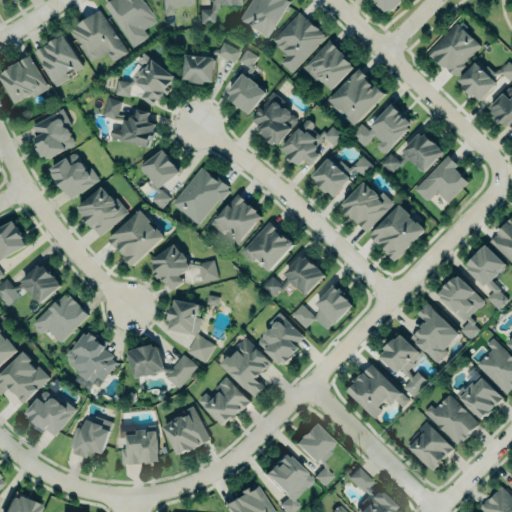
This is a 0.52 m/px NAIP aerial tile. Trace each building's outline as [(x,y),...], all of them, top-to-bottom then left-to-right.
[(104,4),(109,0),(142,0),(153,15),(152,16),(155,21),(144,29),(147,33),(146,37),(133,46),(104,4)] [(192,0),(193,2),(172,7),(173,12),(164,14),(160,0),(192,0)] [(239,0),(239,3),(228,2),(228,4),(218,3),(218,7),(216,7),(216,11),(213,11),(214,22),(200,22),(199,8),(210,8),(211,2),(209,1),(209,0),(239,0)] [(286,0),(288,1),(267,36),(238,18),(249,0),(286,0)] [(376,0),(375,1),(385,11),(387,9),(391,12),(401,0),(376,0)] [(126,52),(99,9),(69,29),(90,63),(106,53),(112,61),(126,52)] [(290,71),(324,36),(323,34),(323,33),(318,28),(315,25),(314,25),(307,18),(306,19),(298,11),(272,38),(278,43),(276,45),(287,55),(280,61),(290,71)] [(427,51),(451,76),(481,47),(457,22),(427,51)] [(63,34),(83,66),(74,71),(72,67),(66,71),(69,77),(55,85),(34,50),(49,42),(48,41),(56,36),(57,38),(63,34)] [(329,39),(342,52),(342,51),(345,54),(344,56),(351,62),(350,63),(353,66),(331,88),(323,81),(321,81),(318,77),(315,80),(302,66),(329,39)] [(216,54),(233,63),(240,51),(223,41),(216,54)] [(257,56),(245,49),(238,60),(250,67),(257,56)] [(131,77),(140,65),(142,66),(143,65),(136,60),(142,52),(151,58),(178,78),(166,94),(164,92),(164,94),(161,98),(157,98),(152,104),(141,96),(146,90),(136,83),(136,81),(130,85),(128,95),(114,93),(117,79),(129,81),(133,78),(131,77)] [(0,78),(0,74),(2,73),(1,71),(7,68),(6,67),(12,63),(13,64),(28,54),(48,87),(33,96),(31,93),(26,97),(24,96),(15,102),(0,78)] [(213,82),(214,56),(184,55),(183,81),(213,82)] [(458,79),(475,61),(483,68),(486,65),(493,71),(500,69),(507,60),(511,64),(511,76),(509,80),(501,73),(493,74),(490,76),(495,80),(494,84),(479,100),(473,94),(471,96),(466,90),(467,90),(461,85),(463,84),(458,79)] [(358,67),(366,75),(365,76),(373,83),(374,82),(385,93),(354,124),(347,117),(349,115),(341,107),(339,109),(328,98),(358,67)] [(225,97),(249,114),(267,89),(243,72),(225,97)] [(511,87),(508,87),(489,106),(493,109),(489,113),(494,117),(493,118),(499,123),(501,120),(506,125),(507,123),(511,127),(511,87)] [(248,122),(277,145),(298,119),(282,106),(285,102),(272,92),(248,122)] [(107,96),(121,101),(116,115),(124,116),(126,119),(128,119),(129,116),(132,114),(134,115),(136,108),(149,111),(147,118),(148,118),(147,121),(155,123),(153,130),(155,131),(153,139),(149,138),(147,146),(111,137),(109,133),(110,132),(109,131),(110,128),(111,129),(113,127),(114,127),(121,128),(122,120),(114,118),(101,114),(107,96)] [(391,102),(410,122),(407,126),(409,128),(385,152),(382,152),(377,147),(377,144),(380,141),(375,134),(372,134),(363,145),(350,133),(360,123),(369,130),(372,127),(370,125),(391,102)] [(33,138),(42,155),(45,154),(47,157),(73,144),(73,142),(71,136),(70,135),(70,132),(68,128),(65,126),(63,125),(63,123),(62,118),(59,117),(56,112),(32,124),(38,135),(33,138)] [(280,148),(299,126),(305,119),(309,119),(313,122),(313,125),(311,128),(318,134),(322,129),(325,132),(331,125),(342,134),(332,145),(322,136),(321,136),(322,137),(316,144),(316,148),(315,150),(320,154),(312,164),(306,160),(306,161),(303,159),(298,164),(297,163),(296,163),(292,160),(291,161),(288,159),(285,156),(287,153),(280,148)] [(423,172),(443,152),(421,131),(401,151),(423,172)] [(140,165),(162,148),(170,159),(173,157),(181,169),(179,170),(180,171),(158,188),(159,189),(159,188),(169,196),(161,206),(151,198),(156,191),(149,185),(152,180),(147,173),(143,173),(140,169),(140,165)] [(49,167),(72,152),(76,153),(79,158),(78,161),(81,161),(85,167),(85,169),(87,170),(91,167),(99,179),(71,198),(67,193),(66,194),(51,172),(52,171),(49,167)] [(327,157),(311,176),(317,180),(315,182),(325,192),(328,190),(334,196),(348,179),(348,176),(346,173),(354,168),(362,176),(372,165),(361,155),(352,165),(348,167),(340,160),(336,164),(327,157)] [(446,203),(467,182),(454,168),(457,165),(447,155),(413,188),(426,201),(436,192),(446,203)] [(173,201),(199,168),(201,166),(206,170),(210,173),(210,174),(216,179),(218,177),(229,185),(227,188),(229,190),(219,201),(217,199),(197,223),(173,203),(173,201)] [(341,203),(363,181),(371,189),(373,188),(378,193),(378,195),(382,192),(393,202),(366,230),(353,217),(352,218),(347,213),(348,212),(344,207),(344,206),(341,203)] [(126,216),(107,186),(76,204),(95,235),(126,216)] [(223,235),(224,233),(238,244),(261,214),(235,193),(210,224),(223,235)] [(395,260),(425,228),(417,221),(416,222),(410,216),(411,215),(399,203),(369,234),(378,244),(380,242),(385,247),(383,248),(395,260)] [(132,266),(164,236),(139,209),(107,239),(132,266)] [(511,216),(511,262),(489,239),(511,216)] [(12,220),(0,226),(0,276),(3,274),(0,270),(0,257),(1,257),(2,258),(26,245),(22,238),(23,237),(17,225),(16,226),(12,220)] [(242,248),(268,221),(293,243),(269,271),(257,258),(249,262),(239,252),(242,248)] [(174,243),(179,251),(182,251),(186,258),(186,261),(189,264),(188,268),(178,275),(183,281),(172,289),(167,283),(166,283),(161,276),(158,278),(153,272),(153,267),(155,266),(150,259),(174,243)] [(493,291),(486,297),(498,309),(506,301),(506,298),(499,290),(500,289),(491,280),(499,272),(498,271),(501,270),(504,267),(504,265),(505,263),(485,244),(482,247),(482,246),(474,255),(467,263),(469,265),(466,268),(484,286),(486,284),(493,291)] [(282,272),(299,255),(305,257),(309,257),(324,275),(305,295),(288,278),(282,272)] [(218,279),(213,259),(197,263),(201,283),(218,279)] [(38,264),(41,267),(44,265),(58,281),(61,285),(40,303),(33,294),(32,295),(24,287),(14,290),(2,300),(0,297),(0,282),(5,278),(13,286),(23,283),(20,280),(38,264)] [(469,339),(479,329),(468,317),(484,302),(457,274),(436,293),(465,323),(459,329),(469,339)] [(272,297),(283,286),(272,275),(261,286),(272,297)] [(291,314),(301,303),(313,315),(312,316),(315,316),(318,307),(315,303),(333,285),(338,289),(340,288),(345,293),(343,295),(353,304),(335,323),(333,321),(326,328),(317,320),(311,320),(305,327),(291,314)] [(66,292),(31,324),(40,334),(46,329),(58,342),(88,315),(66,292)] [(218,297),(207,294),(205,303),(216,306),(218,297)] [(167,329),(194,334),(194,337),(186,352),(205,362),(214,344),(198,335),(201,318),(197,316),(200,304),(174,299),(170,307),(167,329)] [(410,336),(416,330),(417,331),(420,328),(419,327),(425,321),(416,313),(421,308),(420,307),(425,301),(426,302),(427,301),(431,306),(459,333),(444,348),(446,350),(446,353),(444,355),(442,357),(439,358),(436,361),(410,336)] [(306,338),(279,314),(255,341),(282,365),(306,338)] [(0,327),(2,330),(1,331),(6,338),(7,337),(18,350),(0,364),(0,327)] [(85,332),(88,334),(90,331),(98,336),(96,339),(97,341),(98,340),(106,345),(104,348),(113,355),(110,359),(115,362),(98,386),(92,382),(87,388),(74,378),(80,370),(75,366),(74,362),(71,363),(68,360),(68,358),(67,357),(67,355),(65,353),(69,348),(71,350),(85,332)] [(394,338),(395,339),(400,334),(421,355),(415,360),(416,361),(408,369),(412,376),(417,371),(427,380),(412,396),(402,387),(409,379),(402,368),(399,371),(395,371),(379,356),(386,350),(384,348),(394,338)] [(254,397),(265,386),(257,378),(272,363),(245,337),(242,340),(238,341),(236,343),(234,346),(234,353),(231,356),(228,354),(219,363),(254,397)] [(492,337),(511,356),(511,386),(505,393),(476,364),(491,348),(486,343),(492,337)] [(126,350),(152,342),(153,346),(157,344),(164,367),(172,368),(183,354),(196,365),(178,387),(164,376),(168,372),(163,370),(134,379),(126,350)] [(23,403),(28,397),(29,398),(38,389),(38,388),(49,377),(37,365),(35,367),(30,361),(32,359),(24,350),(0,373),(0,395),(9,386),(9,387),(11,389),(11,388),(13,390),(12,390),(14,393),(15,393),(18,395),(17,397),(23,403)] [(364,372),(372,363),(400,392),(401,391),(409,399),(402,407),(395,400),(389,405),(385,400),(379,406),(383,410),(375,418),(347,391),(356,382),(356,380),(358,379),(358,377),(360,374),(363,374),(364,372)] [(481,419),(485,414),(486,415),(491,410),(490,409),(494,405),(494,406),(502,397),(478,373),(463,388),(461,386),(455,393),(464,402),(463,403),(475,414),(476,414),(481,419)] [(197,399),(204,392),(210,399),(217,392),(213,388),(225,377),(248,401),(222,425),(197,399)] [(75,409),(64,400),(61,403),(44,389),(24,414),(52,438),(75,409)] [(434,408),(448,393),(479,423),(457,445),(423,411),(430,404),(434,408)] [(176,455),(209,440),(194,408),(161,423),(176,455)] [(102,424),(104,418),(112,421),(102,452),(95,450),(94,455),(87,452),(86,457),(72,453),(74,448),(68,446),(75,425),(81,427),(84,418),(102,424)] [(411,437),(419,429),(418,428),(425,421),(452,448),(440,459),(442,461),(437,467),(436,466),(432,469),(406,443),(412,438),(411,437)] [(299,435),(308,426),(309,427),(314,422),(333,441),(333,445),(329,448),(332,451),(324,459),(324,461),(326,464),(327,465),(327,469),(333,475),(323,485),(314,475),(323,466),(322,464),(319,461),(319,459),(318,458),(313,462),(294,443),(300,437),(299,435)] [(121,465),(158,462),(156,427),(135,428),(136,434),(125,435),(126,448),(120,448),(121,465)] [(312,478),(288,455),(286,456),(282,452),(277,457),(278,458),(263,473),(287,497),(279,503),(287,511),(291,511),(300,505),(294,498),(305,486),(308,486),(312,482),(312,478)] [(348,476),(358,465),(373,480),(367,487),(373,493),(374,492),(380,492),(396,506),(393,508),(394,509),(391,511),(357,511),(358,511),(357,510),(357,506),(361,502),(360,501),(367,493),(364,490),(363,491),(348,476)] [(480,506),(485,511),(511,511),(511,498),(501,487),(480,506)] [(2,511),(12,493),(40,505),(36,511),(2,511)]
